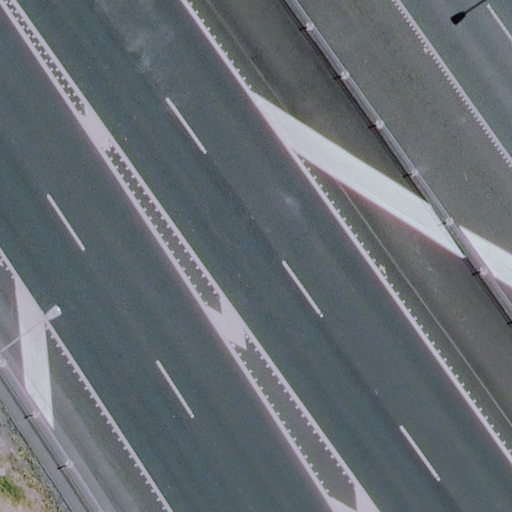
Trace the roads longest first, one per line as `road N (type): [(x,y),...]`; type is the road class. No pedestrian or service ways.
road 1 (motorway): [(447,511),(76,0)]
road 2 (motorway): [(246,511),(0,135)]
